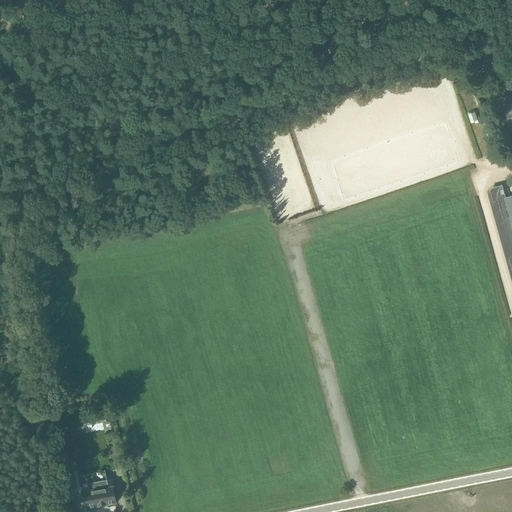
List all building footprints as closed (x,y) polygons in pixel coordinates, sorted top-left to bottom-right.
[(506,149),(511,147),(511,94),(493,100),(506,149)] [(432,200),(433,195),(446,197),(448,182),(436,180),(435,186),(422,184),(420,199),(432,200)] [(511,196),(505,198),(502,185),(501,185),(502,186),(493,189),(491,193),(493,201),(505,198),(511,224),(511,258),(509,259),(511,269),(511,196)] [(70,502),(77,501),(76,495),(74,482),(73,482),(75,481),(74,473),(72,473),(71,468),(63,469),(64,474),(65,482),(67,482),(69,495),(70,502)] [(89,509),(95,508),(95,507),(116,503),(115,498),(116,498),(115,492),(114,492),(111,479),(82,485),(87,508),(89,508),(89,509)]
